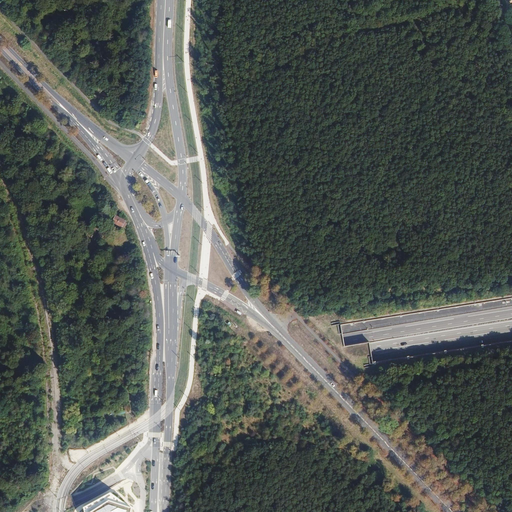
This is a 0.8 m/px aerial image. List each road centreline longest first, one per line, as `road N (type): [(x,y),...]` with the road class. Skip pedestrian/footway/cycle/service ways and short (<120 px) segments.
road 1 (motorway): [(511,313),(211,366),(0,422)]
road 2 (motorway): [(0,433),(216,377),(511,326)]
road 3 (secondary): [(279,332),(450,511)]
road 4 (primary): [(144,238),(158,297),(157,427)]
road 5 (primary): [(0,48),(92,143),(121,186)]
road 6 (primary): [(125,153),(0,39)]
road 7 (primary): [(181,197),(164,30)]
road 8 (secondary): [(279,332),(181,197)]
road 9 (primary): [(166,480),(173,327)]
road 10 (primary): [(164,30),(154,124),(135,160)]
